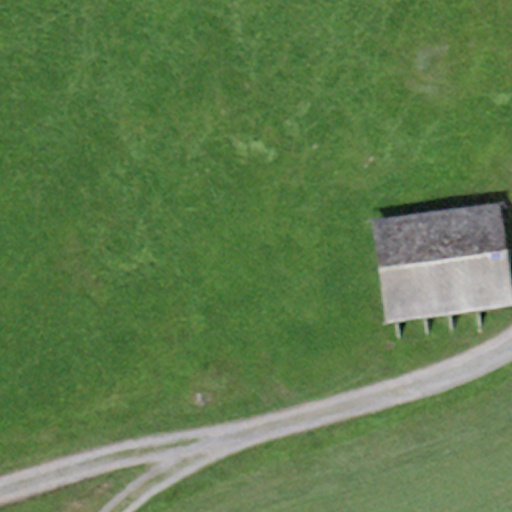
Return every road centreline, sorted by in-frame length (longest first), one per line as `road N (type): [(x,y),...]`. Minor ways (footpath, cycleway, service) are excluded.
road 1 (track): [(124,511),(215,440),(419,388),(511,347)]
road 2 (track): [(215,440),(145,449),(0,488)]
